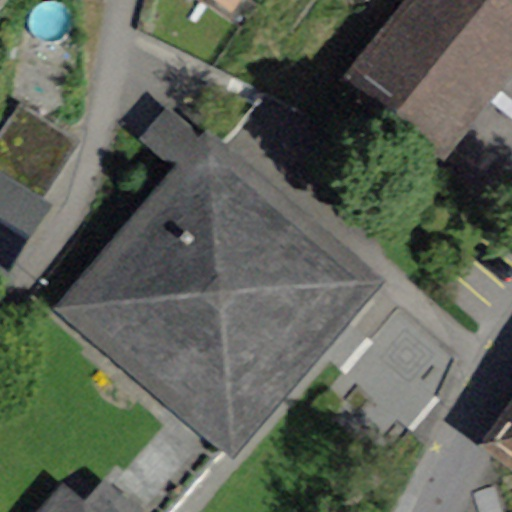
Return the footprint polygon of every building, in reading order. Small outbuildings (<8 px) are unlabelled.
[(511,0),(419,0),(350,86),(438,157),(511,64),(511,0)] [(0,159),(54,191),(82,143),(20,106),(0,139),(0,159)] [(168,511),(360,288),(208,158),(72,318),(178,409),(89,511),(77,511),(63,499),(50,511),(168,511)] [(0,178),(0,262),(39,203),(0,178)] [(511,425),(497,447),(511,458),(511,425)]
